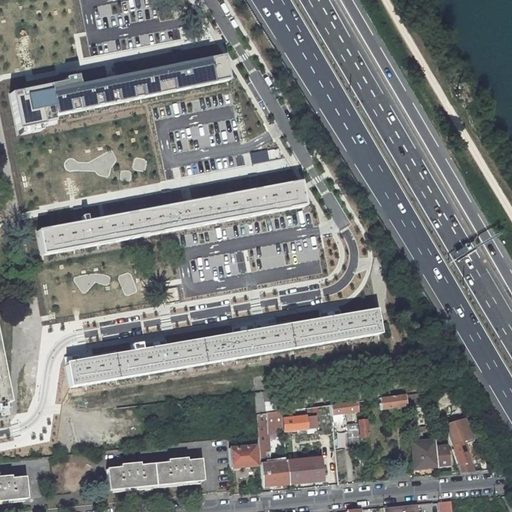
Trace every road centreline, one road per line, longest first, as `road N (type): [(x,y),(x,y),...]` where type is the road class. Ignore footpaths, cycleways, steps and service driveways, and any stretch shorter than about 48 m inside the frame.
road 1 (trunk): [(279,0),(511,402)]
road 2 (trunk): [(511,337),(309,0)]
road 3 (trunk): [(511,284),(346,0)]
road 4 (residential): [(220,511),(499,485),(511,509)]
